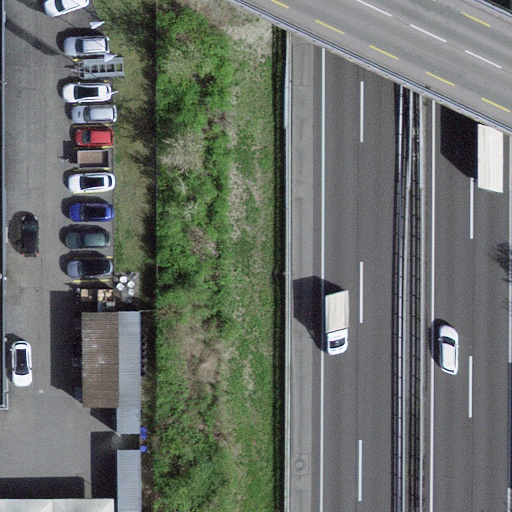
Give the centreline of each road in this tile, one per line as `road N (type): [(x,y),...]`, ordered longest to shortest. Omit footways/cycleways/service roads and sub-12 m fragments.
road 1 (motorway): [(362,0),(359,511)]
road 2 (motorway): [(469,511),(472,0)]
road 3 (secondary): [(511,73),(357,0)]
